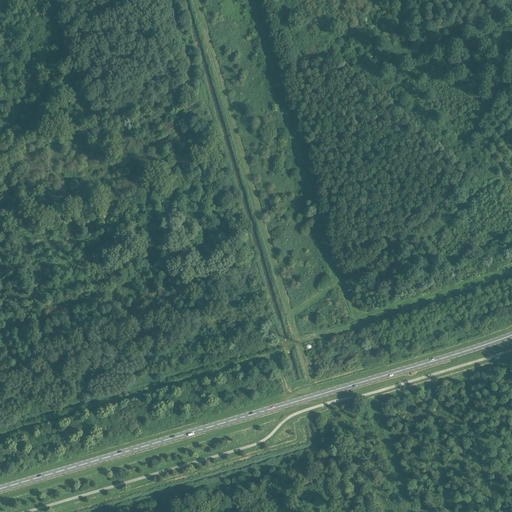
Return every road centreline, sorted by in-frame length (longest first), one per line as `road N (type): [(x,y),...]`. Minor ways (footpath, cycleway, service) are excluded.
road 1 (track): [(367,511),(333,453),(197,0)]
road 2 (secondary): [(0,488),(511,334)]
road 3 (track): [(511,114),(407,236),(290,314)]
